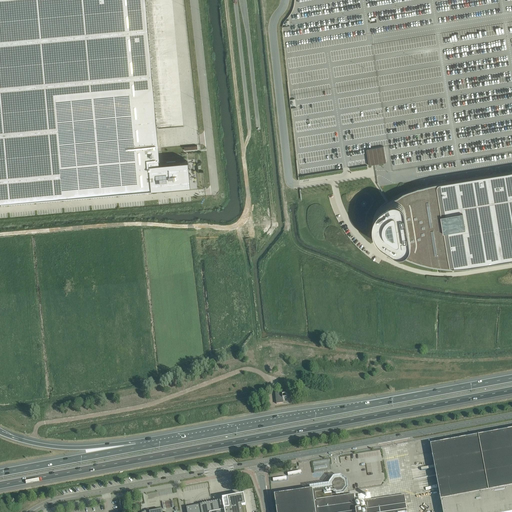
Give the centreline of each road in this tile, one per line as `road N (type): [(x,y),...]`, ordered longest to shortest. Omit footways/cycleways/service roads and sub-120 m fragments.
road 1 (motorway): [(0,484),(511,389)]
road 2 (motorway): [(511,378),(138,447)]
road 3 (secondary): [(0,253),(140,244),(264,264)]
road 4 (secondary): [(258,251),(143,235),(0,244)]
road 5 (secondary): [(257,462),(511,415)]
road 6 (secondary): [(264,264),(404,313),(511,322)]
road 7 (secondary): [(511,313),(375,297),(269,254)]
road 8 (secondary): [(33,511),(57,500),(257,462)]
road 9 (unknown): [(205,191),(0,211)]
road 10 (unclassified): [(194,0),(214,185),(205,191)]
road 11 (unclassified): [(285,0),(272,30),(289,181)]
road 12 (unknown): [(208,135),(188,134),(173,0)]
road 13 (motorway): [(138,447),(0,473)]
road 14 (motorway): [(138,447),(57,447),(0,432)]
road 15 (unclassified): [(235,0),(249,130)]
road 16 (unclassified): [(258,128),(243,0)]
road 17 (tertiary): [(269,254),(258,128)]
road 18 (tertiary): [(249,130),(258,251)]
